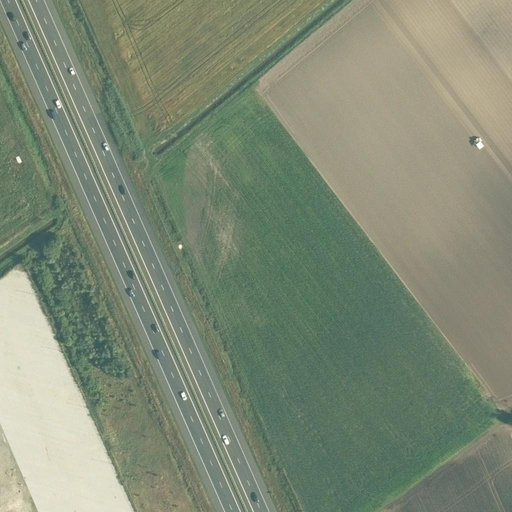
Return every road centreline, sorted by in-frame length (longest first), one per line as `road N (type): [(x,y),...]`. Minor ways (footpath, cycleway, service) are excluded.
road 1 (motorway): [(261,511),(36,0)]
road 2 (motorway): [(8,0),(232,511)]
